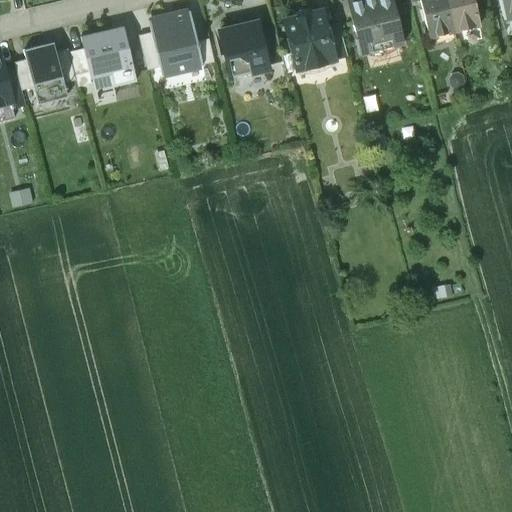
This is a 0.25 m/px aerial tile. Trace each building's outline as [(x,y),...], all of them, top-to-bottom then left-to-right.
[(391,0),(353,0),(346,2),(360,55),(403,44),(391,0)] [(419,0),(428,37),(453,31),(445,0),(419,0)] [(445,0),(453,31),(454,31),(466,28),(467,28),(479,25),(472,0),(445,0)] [(511,0),(498,0),(503,20),(511,17),(511,0)] [(189,11),(172,15),(173,17),(166,19),(165,16),(148,20),(150,32),(158,67),(160,75),(202,65),(196,41),(189,11)] [(301,16),(286,20),(284,23),(292,53),(297,69),(333,60),(330,47),(320,42),(317,28),(318,27),(319,18),(318,11),(309,14),(309,16),(304,17),(301,16)] [(256,22),(218,31),(230,78),(268,69),(267,64),(259,31),(256,22)] [(318,27),(317,28),(320,42),(330,47),(333,60),(347,56),(338,22),(318,27)] [(81,37),(93,90),(136,80),(124,27),(81,37)] [(273,28),(259,31),(267,64),(282,61),(281,56),(273,28)] [(150,32),(138,35),(147,70),(158,67),(150,32)] [(208,39),(196,41),(202,65),(213,62),(208,39)] [(55,52),(39,56),(37,46),(22,50),(25,59),(32,87),(34,96),(47,92),(49,101),(67,97),(64,83),(55,52)] [(67,49),(55,52),(64,83),(75,80),(67,49)] [(292,53),(286,55),(290,71),(297,69),(292,53)] [(286,55),(281,56),(282,61),(285,72),(290,71),(286,55)] [(0,104),(10,102),(11,102),(5,76),(0,60),(0,59),(0,104)] [(25,59),(13,62),(16,73),(21,90),(32,87),(25,59)] [(21,90),(16,73),(5,76),(11,102),(10,102),(12,109),(25,105),(21,90)]
